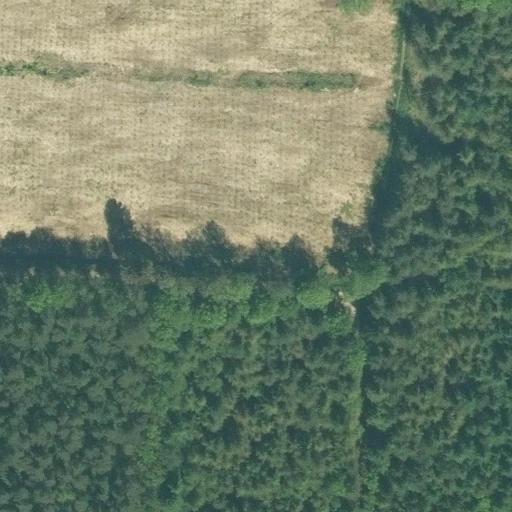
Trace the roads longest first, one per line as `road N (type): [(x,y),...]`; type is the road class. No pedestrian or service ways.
road 1 (track): [(0,269),(312,288),(329,296)]
road 2 (track): [(329,296),(351,306),(359,327),(355,511)]
